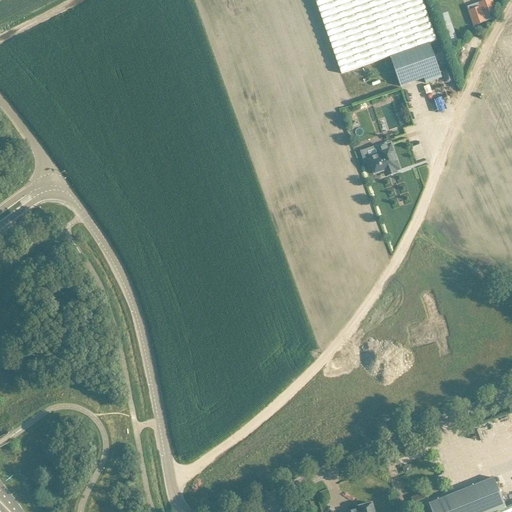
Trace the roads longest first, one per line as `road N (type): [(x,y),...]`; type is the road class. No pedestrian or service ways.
road 1 (tertiary): [(184,511),(175,501),(141,321),(122,272),(68,191),(50,187)]
road 2 (track): [(414,225),(376,292),(321,362),(252,427),(171,483)]
road 3 (tertiary): [(511,394),(368,451),(245,511)]
road 4 (track): [(511,9),(478,69),(414,225)]
